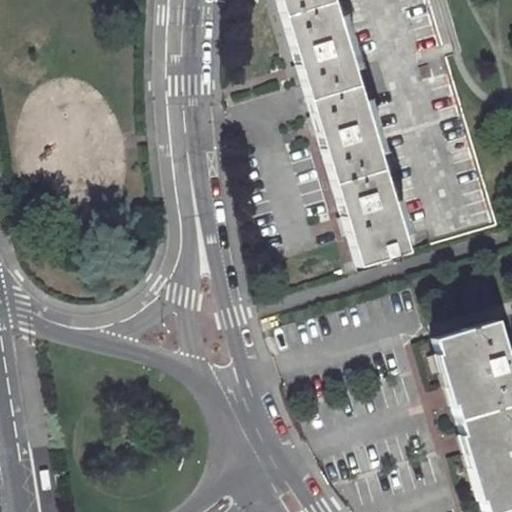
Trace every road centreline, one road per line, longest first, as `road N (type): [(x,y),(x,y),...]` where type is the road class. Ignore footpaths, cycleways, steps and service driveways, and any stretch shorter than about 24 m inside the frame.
road 1 (residential): [(256,400),(183,107)]
road 2 (residential): [(183,107),(189,220),(181,294)]
road 3 (unknown): [(283,460),(433,408)]
